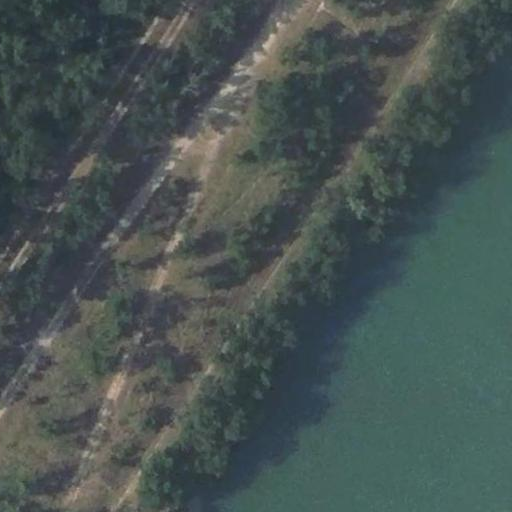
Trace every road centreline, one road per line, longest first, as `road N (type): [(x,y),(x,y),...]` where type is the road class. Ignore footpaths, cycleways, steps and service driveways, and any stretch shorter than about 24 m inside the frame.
road 1 (track): [(108,511),(453,0)]
road 2 (track): [(298,0),(69,298),(0,405)]
road 3 (track): [(68,511),(255,51)]
road 4 (track): [(0,285),(186,0)]
